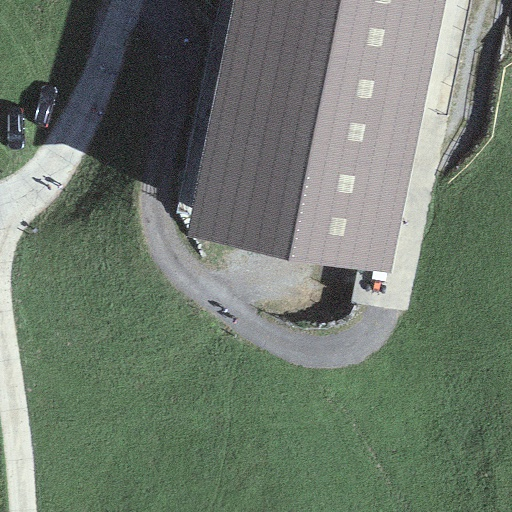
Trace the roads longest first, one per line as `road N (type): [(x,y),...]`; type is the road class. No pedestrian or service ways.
road 1 (unclassified): [(0,203),(30,190),(64,150),(128,0)]
road 2 (track): [(0,305),(26,511)]
